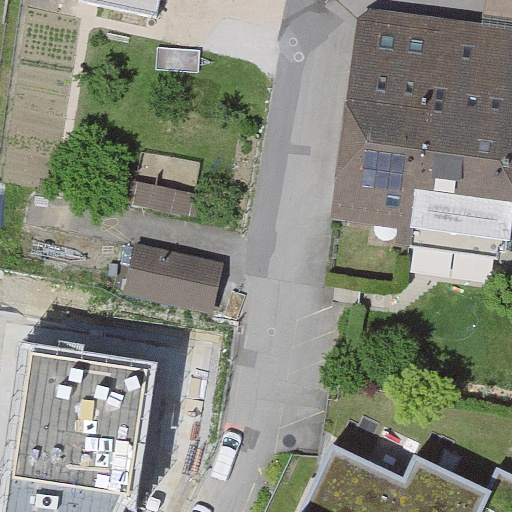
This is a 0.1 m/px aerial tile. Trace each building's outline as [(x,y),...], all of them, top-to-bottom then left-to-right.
[(80,0),(79,5),(159,20),(162,0),(80,0)] [(410,221),(435,32),(372,23),(356,147),(346,145),(339,198),(348,200),(347,213),(410,221)] [(511,172),(511,42),(435,32),(410,221),(413,222),(411,249),(431,251),(432,243),(470,248),(469,257),(498,261),(511,172)] [(209,309),(218,268),(139,251),(130,291),(209,309)] [(281,481),(267,511),(511,511),(511,475),(497,468),(487,491),(415,457),(404,480),(332,446),(308,496),(281,481)]
